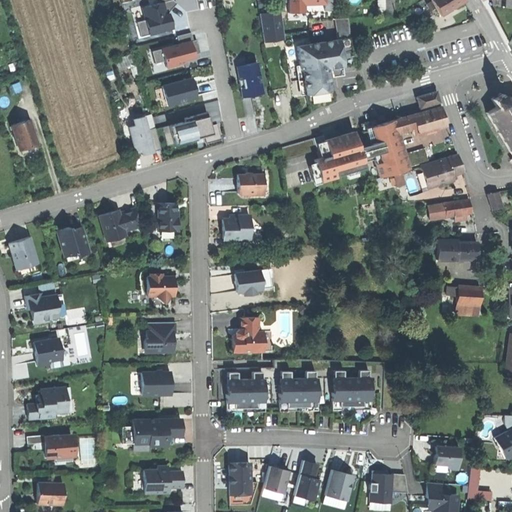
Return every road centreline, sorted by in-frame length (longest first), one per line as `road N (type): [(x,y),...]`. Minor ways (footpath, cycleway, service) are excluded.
road 1 (residential): [(197,161),(205,436)]
road 2 (residential): [(444,76),(197,161)]
road 3 (residential): [(197,161),(0,225)]
road 4 (residential): [(205,436),(391,441)]
road 5 (residential): [(444,76),(481,182),(511,182)]
